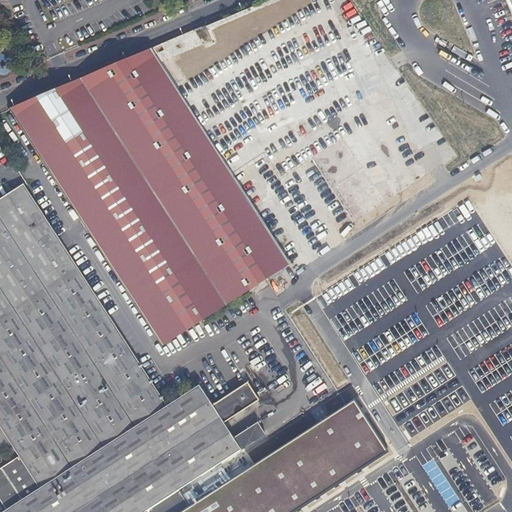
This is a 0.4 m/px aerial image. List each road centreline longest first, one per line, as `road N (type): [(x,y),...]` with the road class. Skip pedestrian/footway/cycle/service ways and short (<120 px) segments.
road 1 (unknown): [(0,170),(15,164),(37,179),(158,357),(222,336)]
road 2 (residential): [(232,0),(0,100)]
road 3 (unknown): [(492,384),(415,211)]
road 4 (unknown): [(269,312),(181,160)]
road 5 (unknown): [(237,424),(115,501)]
road 6 (unknown): [(0,434),(32,433),(73,450),(115,501)]
road 7 (unknown): [(304,292),(415,211)]
